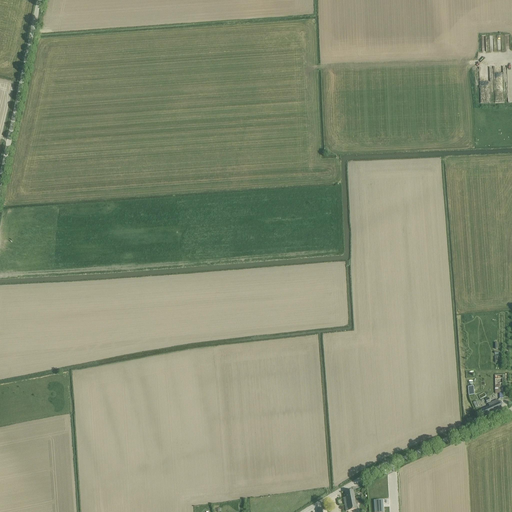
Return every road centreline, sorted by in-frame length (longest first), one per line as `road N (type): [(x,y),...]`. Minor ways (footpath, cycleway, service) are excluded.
road 1 (unclassified): [(303,511),(511,408)]
road 2 (tertiary): [(0,183),(39,0)]
